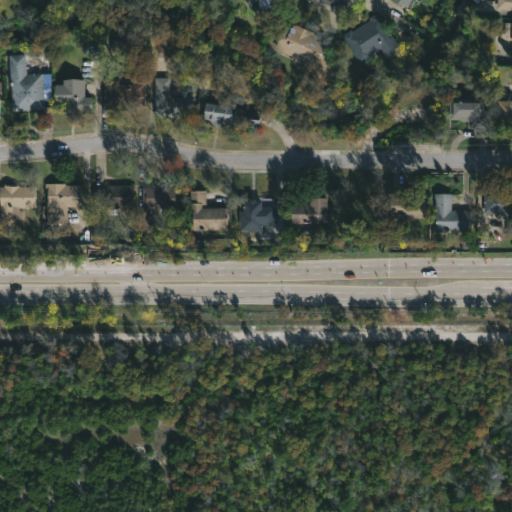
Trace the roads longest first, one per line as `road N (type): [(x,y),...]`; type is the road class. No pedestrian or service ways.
road 1 (residential): [(511,159),(230,154),(110,142),(0,150)]
road 2 (primary): [(389,267),(0,268)]
road 3 (primary): [(0,293),(389,293)]
road 4 (primary): [(511,265),(389,267)]
road 5 (primary): [(389,293),(511,293)]
